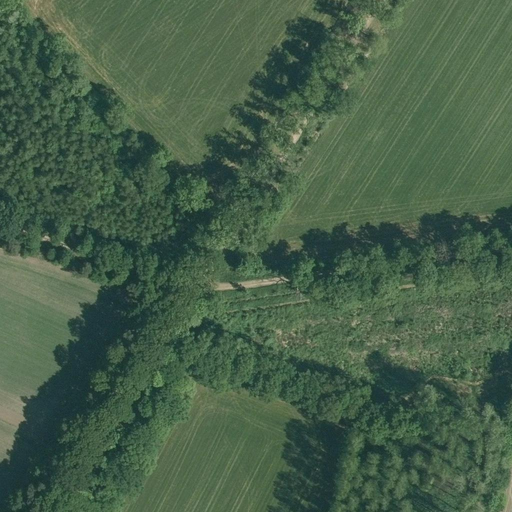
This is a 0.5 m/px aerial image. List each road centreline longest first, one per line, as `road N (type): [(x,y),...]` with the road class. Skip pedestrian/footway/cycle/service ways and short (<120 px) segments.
road 1 (track): [(384,0),(202,286)]
road 2 (track): [(202,286),(511,244)]
road 3 (track): [(202,286),(59,511)]
road 4 (track): [(0,226),(202,286)]
